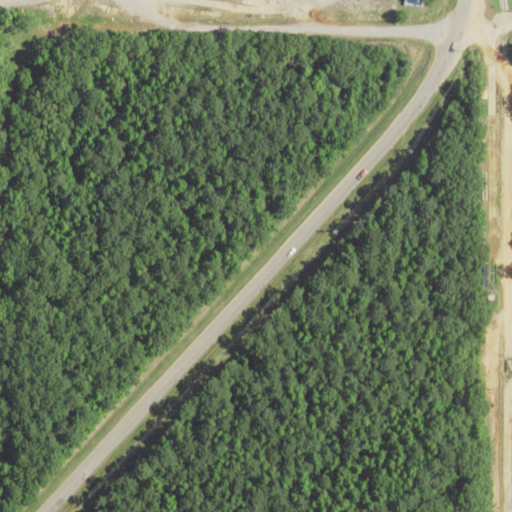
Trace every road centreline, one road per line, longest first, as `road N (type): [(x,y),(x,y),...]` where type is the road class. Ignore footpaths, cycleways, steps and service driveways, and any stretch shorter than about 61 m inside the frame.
road 1 (residential): [(469,0),(452,56),(425,100),(53,511)]
road 2 (residential): [(0,240),(22,218),(27,69),(67,49),(462,29)]
